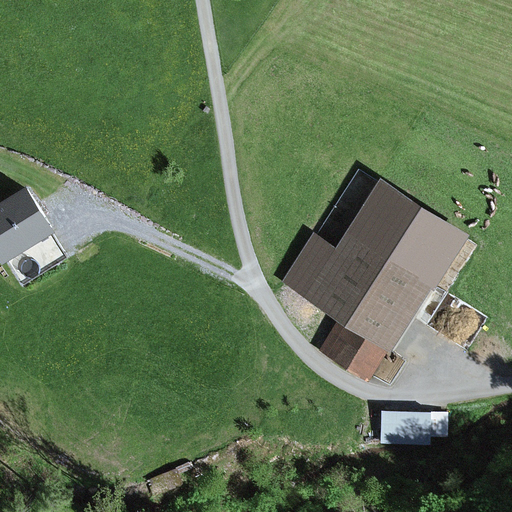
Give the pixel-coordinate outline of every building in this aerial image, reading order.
[(35,177),(0,199),(0,242),(7,254),(53,225),(62,220),(35,177)] [(440,276),(355,224),(313,292),(344,310),(394,340),(399,344),(440,276)] [(70,253),(53,225),(7,254),(25,282),(70,253)] [(394,340),(344,310),(322,347),(372,377),(394,340)] [(451,409),(387,408),(386,440),(434,441),(434,433),(451,434),(451,409)]
